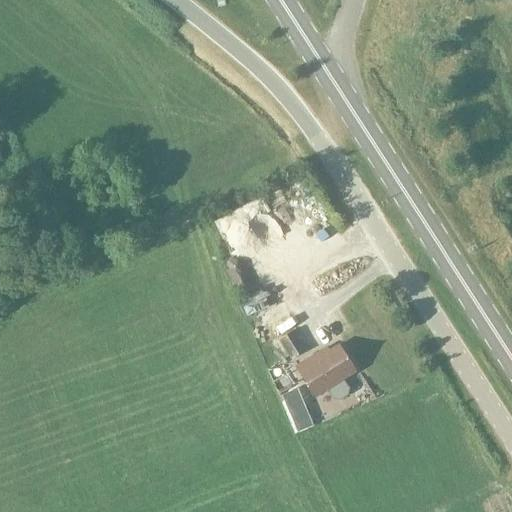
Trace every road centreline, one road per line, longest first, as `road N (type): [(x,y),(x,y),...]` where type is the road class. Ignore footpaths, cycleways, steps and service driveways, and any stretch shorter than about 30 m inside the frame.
road 1 (unclassified): [(511,441),(298,114),(173,0)]
road 2 (primary): [(511,361),(278,0)]
